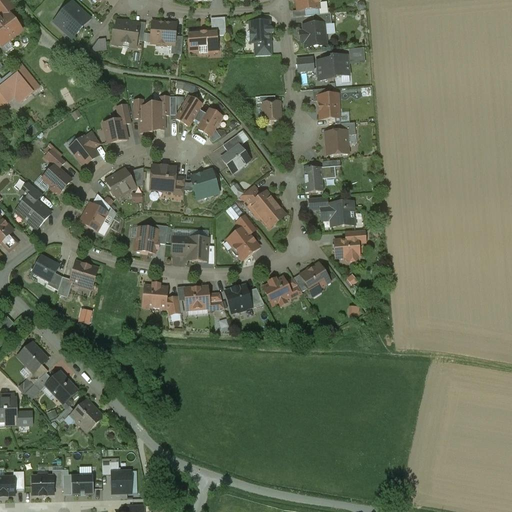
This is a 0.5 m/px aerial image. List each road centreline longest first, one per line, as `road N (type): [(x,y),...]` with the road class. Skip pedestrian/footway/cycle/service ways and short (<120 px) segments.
road 1 (residential): [(0,283),(166,457),(208,475)]
road 2 (residential): [(299,248),(260,272),(206,275),(119,263),(54,233)]
road 3 (residential): [(187,151),(167,141),(102,166),(54,233)]
road 4 (unclassified): [(208,475),(372,511)]
road 5 (residential): [(281,6),(202,12),(137,1)]
road 6 (residential): [(281,6),(303,134)]
